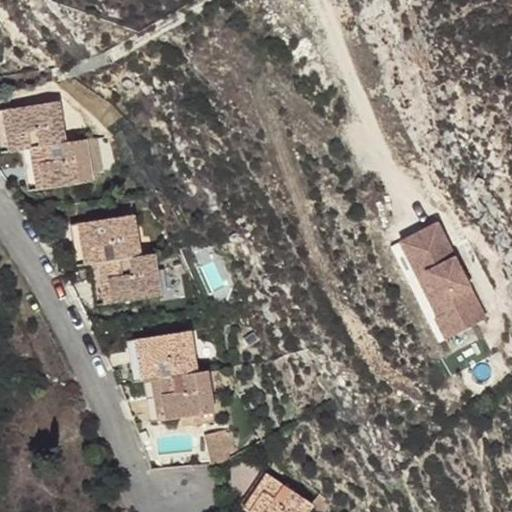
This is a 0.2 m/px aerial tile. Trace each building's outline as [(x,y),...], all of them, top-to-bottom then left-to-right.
[(0,156),(14,155),(56,149),(49,107),(1,111),(4,134),(0,134),(0,156)] [(85,185),(80,145),(56,149),(14,155),(15,174),(27,172),(31,193),(85,185)] [(66,273),(81,271),(133,263),(126,220),(68,226),(70,250),(63,252),(66,273)] [(430,231),(383,255),(401,290),(410,286),(418,281),(439,321),(430,325),(428,326),(439,347),(479,327),(430,231)] [(154,302),(148,261),(133,263),(81,271),(84,287),(94,285),(98,310),(154,302)] [(410,286),(430,325),(439,321),(418,281),(410,286)] [(123,388),(136,386),(188,379),(183,338),(125,345),(127,367),(120,369),(123,388)] [(204,422),(200,377),(188,379),(136,386),(139,405),(148,405),(151,429),(173,426),(195,423),(204,422)] [(196,436),(195,423),(173,426),(174,438),(196,436)] [(207,473),(216,472),(225,467),(222,443),(206,445),(207,473)] [(243,511),(303,511),(310,496),(262,474),(243,511)]
